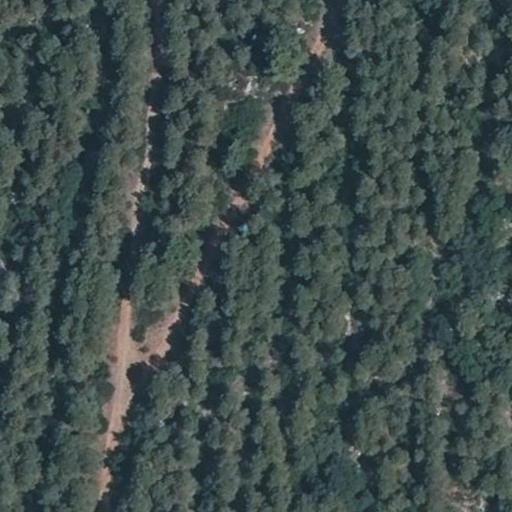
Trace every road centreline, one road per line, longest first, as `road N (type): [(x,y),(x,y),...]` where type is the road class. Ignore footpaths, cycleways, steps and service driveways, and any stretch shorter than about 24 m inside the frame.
road 1 (track): [(109,419),(291,99),(332,0)]
road 2 (track): [(151,0),(162,27),(126,245),(109,419)]
